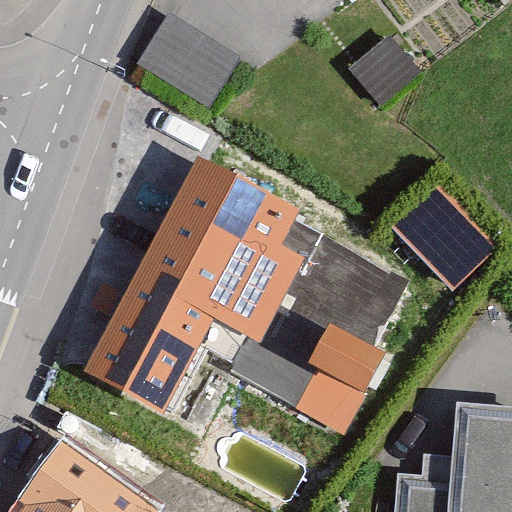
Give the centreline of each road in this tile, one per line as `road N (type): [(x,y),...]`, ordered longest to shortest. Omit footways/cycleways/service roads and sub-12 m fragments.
road 1 (tertiary): [(48,129),(108,0)]
road 2 (tertiary): [(48,129),(0,251)]
